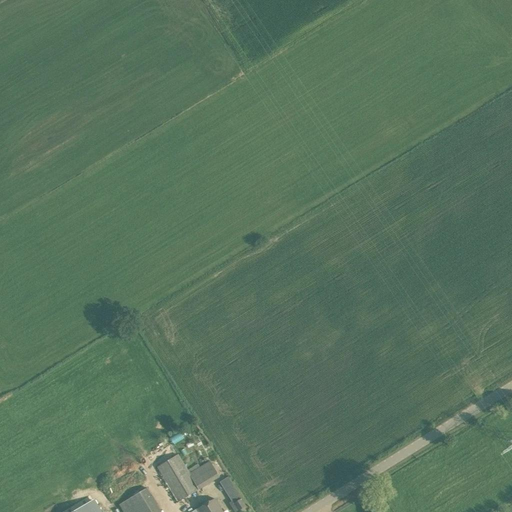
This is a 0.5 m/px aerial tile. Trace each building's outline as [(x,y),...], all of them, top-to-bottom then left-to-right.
[(170,439),(174,444),(184,437),(180,432),(170,439)] [(189,474),(179,455),(157,467),(178,502),(219,478),(209,462),(189,474)] [(220,481),(232,502),(229,503),(234,511),(235,511),(245,506),(241,500),(242,500),(227,477),(220,481)] [(160,511),(147,489),(119,505),(122,511),(160,511)] [(221,511),(214,499),(195,510),(196,511),(221,511)] [(99,511),(93,501),(74,511),(99,511)]
